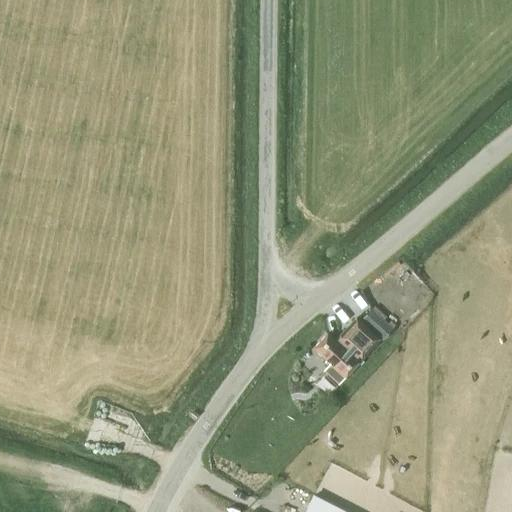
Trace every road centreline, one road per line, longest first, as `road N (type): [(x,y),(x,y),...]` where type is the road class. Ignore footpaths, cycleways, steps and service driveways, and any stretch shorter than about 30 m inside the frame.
road 1 (tertiary): [(266,266),(269,0)]
road 2 (tertiary): [(321,298),(511,137)]
road 3 (tertiary): [(156,511),(206,424),(258,356)]
